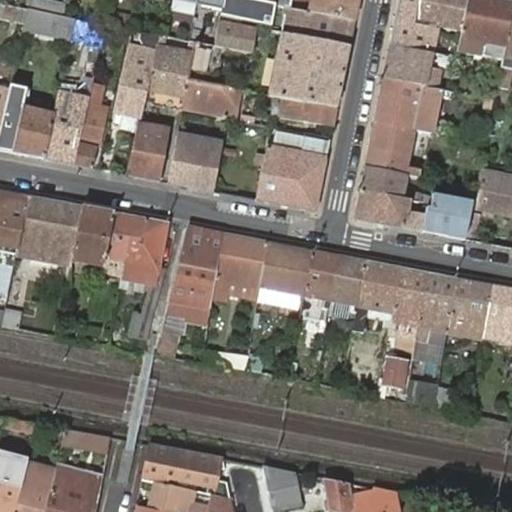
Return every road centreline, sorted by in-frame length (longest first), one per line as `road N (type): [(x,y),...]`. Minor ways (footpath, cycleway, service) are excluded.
road 1 (residential): [(325,237),(0,166)]
road 2 (residential): [(325,237),(375,0)]
road 3 (residential): [(511,273),(325,237)]
